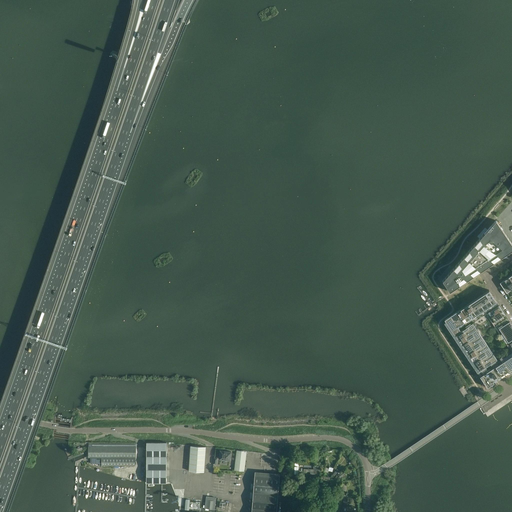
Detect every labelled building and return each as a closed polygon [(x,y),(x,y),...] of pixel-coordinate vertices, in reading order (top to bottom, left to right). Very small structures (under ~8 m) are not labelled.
[(511,244),(496,221),(496,220),(495,221),(443,281),(443,282),(450,292),(450,291),(450,292),(511,250),(511,244)] [(511,290),(504,280),(500,283),(506,293),(511,290)] [(473,320),(486,311),(484,309),(496,301),(489,290),(445,320),(454,334),(460,330),(458,327),(472,317),(473,320)] [(505,314),(499,305),(487,313),(493,323),(505,314)] [(511,339),(511,324),(510,321),(498,329),(507,343),(511,339)] [(463,329),(455,335),(479,371),(487,366),(486,364),(490,361),(492,363),(496,360),(497,359),(473,323),(467,326),(468,328),(464,331),(463,329)] [(482,375),(481,376),(482,378),(481,378),(487,387),(511,370),(511,354),(499,364),(503,371),(498,364),(488,371),(486,368),(480,372),(482,375)] [(167,443),(147,443),(146,482),(166,482),(167,443)] [(136,458),(136,444),(91,444),(91,446),(88,446),(88,457),(91,457),(91,463),(100,463),(100,465),(135,466),(135,458),(136,458)] [(204,472),(206,447),(191,446),(189,471),(204,472)] [(230,460),(231,452),(220,450),(219,459),(223,459),(223,460),(226,461),(226,460),(230,460)] [(247,452),(236,451),(234,471),(244,472),(247,452)] [(276,511),(280,477),(280,475),(255,473),(251,511),(276,511)] [(215,504),(216,498),(213,498),(213,497),(211,497),(208,497),(208,498),(206,498),(205,508),(215,509),(215,505),(217,505),(217,504),(215,504)]
